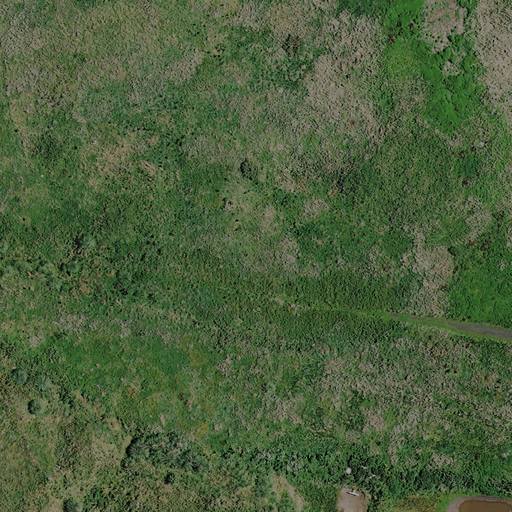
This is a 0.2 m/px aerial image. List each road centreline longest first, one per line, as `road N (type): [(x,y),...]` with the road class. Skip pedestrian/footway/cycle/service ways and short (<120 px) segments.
road 1 (unknown): [(0,497),(478,0)]
road 2 (unknown): [(409,511),(179,310),(0,33)]
